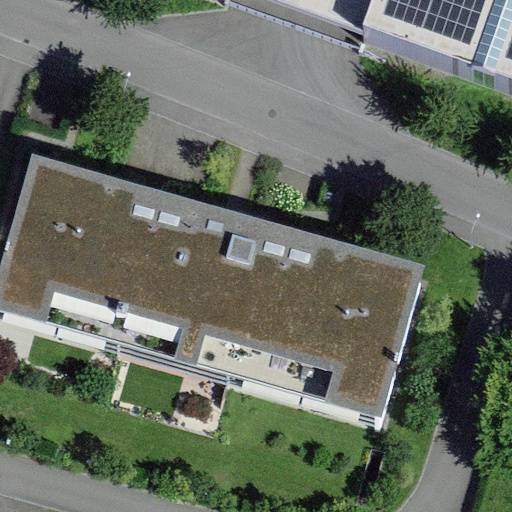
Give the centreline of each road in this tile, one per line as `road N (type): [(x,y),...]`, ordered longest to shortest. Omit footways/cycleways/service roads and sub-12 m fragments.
road 1 (residential): [(511,295),(433,511),(162,511),(0,467)]
road 2 (residential): [(0,11),(511,217)]
